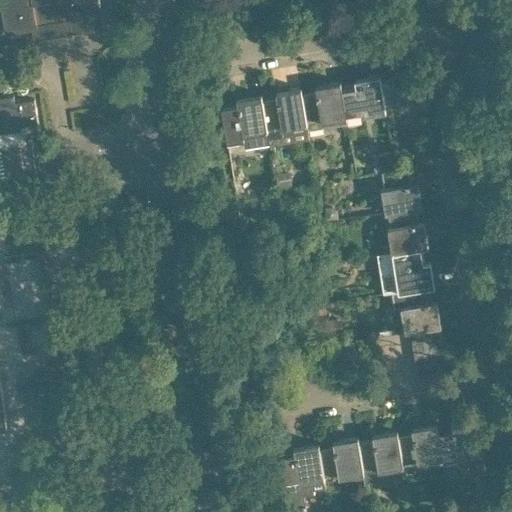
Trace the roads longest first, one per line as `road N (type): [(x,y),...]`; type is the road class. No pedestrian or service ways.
road 1 (residential): [(211,511),(149,139)]
road 2 (residential): [(485,392),(431,36)]
road 3 (residential): [(277,397),(288,414),(305,419),(485,392)]
road 4 (residential): [(229,54),(431,36)]
road 5 (residential): [(0,163),(149,139)]
road 6 (residential): [(149,139),(146,76),(159,0)]
road 7 (residential): [(504,511),(485,392)]
